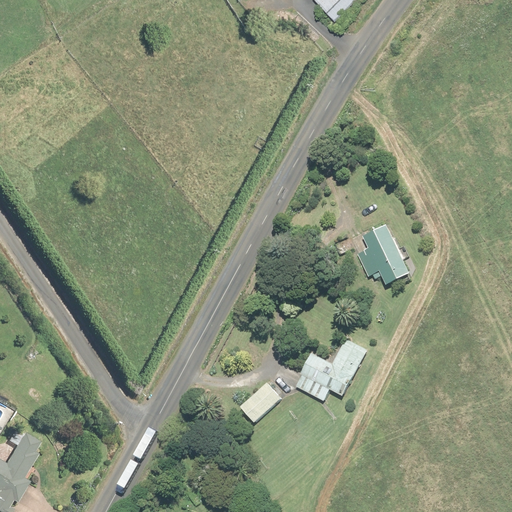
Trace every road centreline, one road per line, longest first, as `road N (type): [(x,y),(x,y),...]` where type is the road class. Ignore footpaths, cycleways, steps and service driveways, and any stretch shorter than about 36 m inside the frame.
road 1 (unclassified): [(406,0),(331,96),(127,449)]
road 2 (unclassified): [(127,449),(0,241)]
